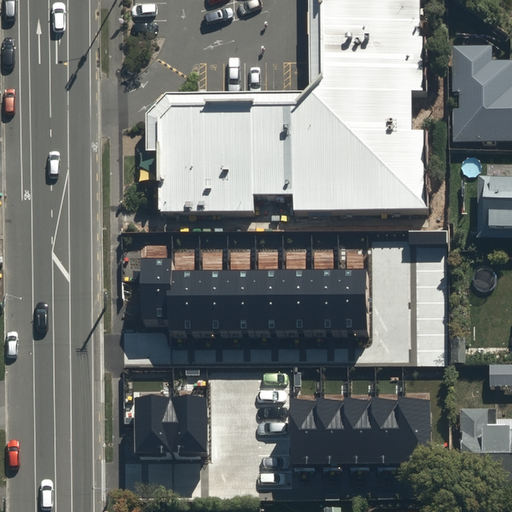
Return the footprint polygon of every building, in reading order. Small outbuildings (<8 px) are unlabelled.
[(322,0),(323,93),(310,107),(174,110),(161,124),(162,215),(252,214),(252,199),(294,198),(294,215),(426,213),(425,134),(413,134),(413,95),(426,94),(425,0),(322,0)] [(511,71),(495,72),(494,55),(451,56),(453,152),(511,150),(511,71)] [(511,188),(481,187),(478,237),(491,238),(491,248),(511,249),(511,188)] [(144,269),(144,328),(172,327),(172,340),(370,338),(369,276),(174,279),(174,269),(144,269)] [(444,322),(394,323),(395,368),(445,367),(444,322)] [(511,373),(490,374),(490,396),(511,395),(511,373)] [(139,401),(140,460),(203,459),(203,400),(139,401)] [(293,403),(294,472),(430,471),(430,402),(293,403)] [(511,497),(511,439),(498,439),(499,421),(462,420),(460,496),(511,497)]
